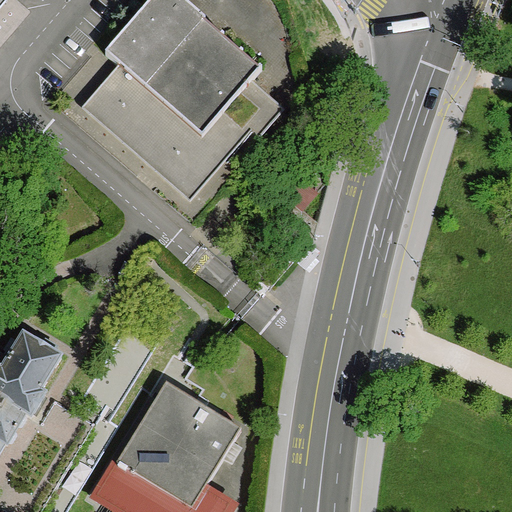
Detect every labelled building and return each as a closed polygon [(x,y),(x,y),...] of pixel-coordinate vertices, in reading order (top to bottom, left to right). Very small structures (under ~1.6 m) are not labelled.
[(0,0),(0,12),(10,0),(0,0)] [(179,0),(151,0),(104,56),(117,66),(201,138),(222,113),(240,92),(248,82),(257,71),(201,24),(204,21),(179,0)] [(201,138),(117,66),(80,109),(190,202),(251,131),(256,135),(259,138),(283,111),(281,109),(248,82),(240,92),(222,113),(201,138)] [(303,156),(295,165),(311,179),(319,170),(303,156)] [(281,195),(290,203),(291,201),(303,212),(318,195),(297,176),(281,195)] [(303,212),(291,201),(290,203),(271,225),(294,246),(303,254),(309,247),(307,245),(312,241),(315,241),(318,231),(319,225),(303,212)] [(270,292),(303,254),(294,246),(261,284),(265,288),(270,292)] [(62,360),(24,337),(4,372),(0,369),(0,440),(9,447),(28,416),(33,419),(47,396),(42,393),(62,360)] [(205,492),(242,432),(169,387),(104,493),(135,511),(231,511),(233,509),(205,492)]
